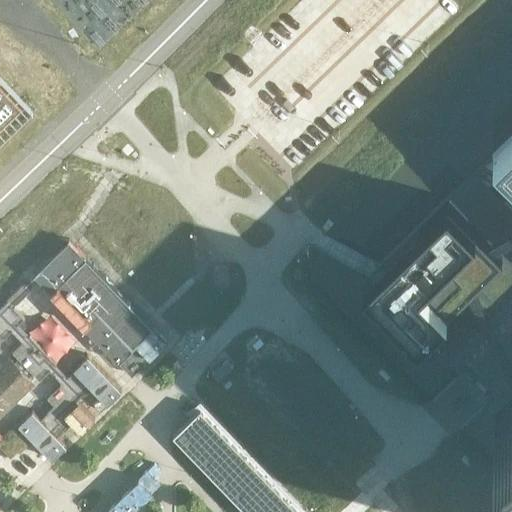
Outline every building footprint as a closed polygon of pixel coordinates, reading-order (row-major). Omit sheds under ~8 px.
[(489,41),(484,38),(479,44),(483,48),(489,41)] [(0,127),(22,107),(0,84),(0,127)] [(419,112),(415,109),(410,115),(413,118),(419,112)] [(494,156),(511,174),(511,135),(492,154),(494,156)] [(127,144),(121,150),(127,156),(133,150),(127,144)] [(362,280),(417,337),(452,373),(453,372),(511,315),(511,210),(493,191),(478,176),(476,173),(474,172),(362,280)] [(354,184),(349,180),(344,186),(348,190),(354,184)] [(333,223),(328,219),(322,227),(326,231),(333,223)] [(33,272),(118,360),(153,326),(149,322),(89,259),(68,238),(33,272)] [(24,281),(7,297),(8,298),(13,304),(31,288),(24,281)] [(31,288),(13,304),(24,316),(25,316),(39,302),(40,303),(43,300),(42,299),(31,287),(31,288)] [(8,298),(1,305),(17,323),(24,316),(13,304),(8,298)] [(1,305),(0,305),(0,318),(10,329),(17,323),(1,305)] [(51,310),(30,329),(57,358),(78,339),(51,310)] [(0,318),(0,332),(2,335),(3,336),(10,329),(0,318)] [(167,340),(153,326),(118,360),(132,374),(167,340)] [(14,348),(12,350),(18,357),(36,340),(29,333),(14,348)] [(18,357),(14,360),(29,375),(33,371),(50,355),(38,342),(36,340),(18,357)] [(87,353),(73,367),(75,368),(92,386),(100,394),(107,402),(121,388),(119,386),(87,353)] [(50,355),(33,371),(39,378),(49,368),(52,366),(55,363),(57,361),(50,355)] [(12,358),(0,368),(0,408),(32,378),(29,375),(14,360),(12,358)] [(227,359),(212,372),(218,379),(233,366),(227,359)] [(75,368),(68,375),(84,391),(85,392),(92,386),(75,368)] [(381,369),(377,373),(386,382),(390,378),(381,369)] [(63,377),(60,381),(61,382),(77,398),(84,391),(68,375),(67,374),(66,375),(63,377)] [(61,382),(47,395),(54,403),(71,420),(81,431),(95,417),(77,398),(61,382)] [(108,403),(107,402),(100,394),(93,401),(101,410),(108,403)] [(511,435),(511,398),(496,415),(494,416),(511,435)] [(54,403),(47,410),(48,410),(64,427),(71,420),(54,403)] [(301,511),(200,406),(172,432),(173,433),(249,511),(301,511)] [(32,408),(25,415),(59,450),(66,444),(57,434),(40,417),(32,408)] [(48,410),(40,417),(57,434),(64,428),(64,427),(48,410)] [(25,415),(18,422),(33,438),(52,457),(59,450),(25,415)] [(17,420),(3,434),(17,449),(19,451),(33,438),(18,422),(17,420)] [(1,432),(0,432),(0,445),(10,456),(17,449),(3,434),(1,432)] [(465,454),(460,459),(468,467),(473,462),(465,454)] [(146,469),(101,511),(129,511),(144,497),(160,483),(146,469)] [(511,511),(511,498),(504,490),(486,506),(492,511),(511,511)]
